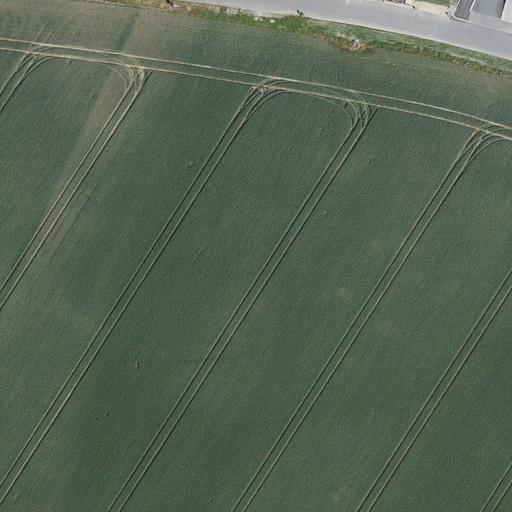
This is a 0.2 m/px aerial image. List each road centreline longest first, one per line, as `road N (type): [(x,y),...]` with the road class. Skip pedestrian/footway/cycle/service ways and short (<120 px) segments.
road 1 (primary): [(196,0),(15,511)]
road 2 (residential): [(511,47),(273,0)]
